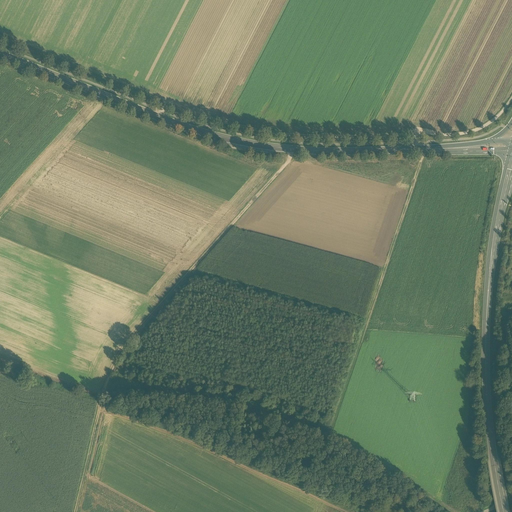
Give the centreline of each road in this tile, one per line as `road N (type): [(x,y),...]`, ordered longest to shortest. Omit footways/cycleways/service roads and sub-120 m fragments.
road 1 (tertiary): [(425,149),(241,142),(0,54)]
road 2 (track): [(76,511),(121,350),(294,148)]
road 3 (primary): [(502,511),(485,380),(501,203)]
road 4 (track): [(420,149),(328,437)]
road 5 (track): [(328,437),(451,511)]
road 6 (track): [(420,149),(421,132),(480,128),(511,98)]
